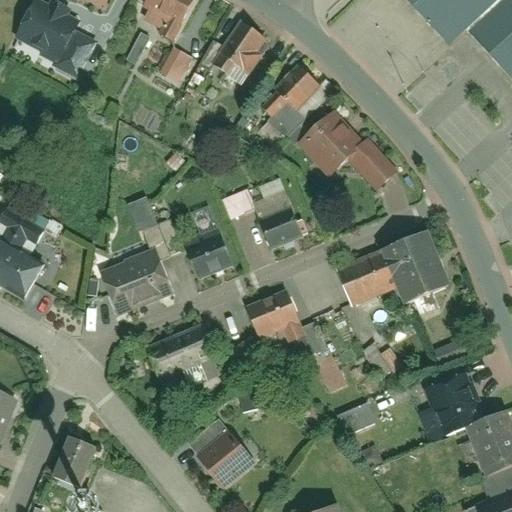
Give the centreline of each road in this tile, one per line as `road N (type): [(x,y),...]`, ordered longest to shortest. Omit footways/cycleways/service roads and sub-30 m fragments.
road 1 (residential): [(67,360),(462,201)]
road 2 (residential): [(462,201),(434,148),(382,89),(315,24),(281,5)]
road 3 (residential): [(67,360),(192,511)]
road 4 (residential): [(0,508),(37,408),(67,360)]
road 5 (residential): [(511,335),(462,201)]
